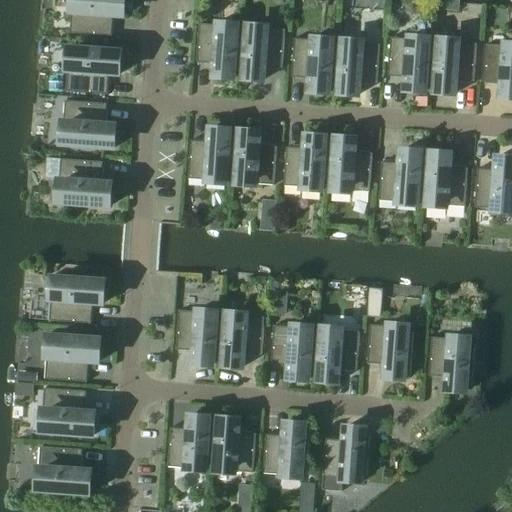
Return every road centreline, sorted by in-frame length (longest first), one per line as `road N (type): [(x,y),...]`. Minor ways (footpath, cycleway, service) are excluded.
road 1 (residential): [(511,129),(148,103)]
road 2 (residential): [(432,412),(129,391)]
road 3 (residential): [(129,391),(148,103)]
road 4 (residential): [(121,511),(129,391)]
